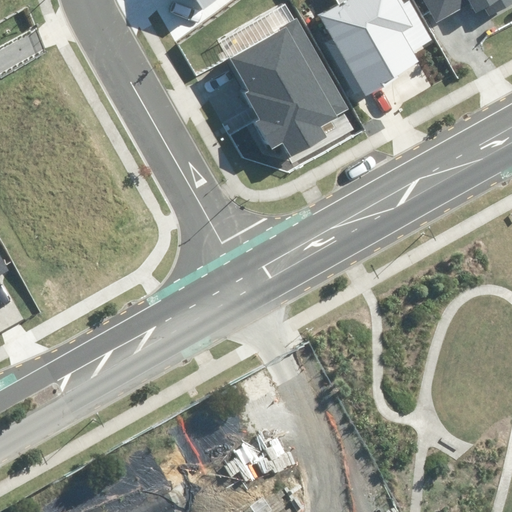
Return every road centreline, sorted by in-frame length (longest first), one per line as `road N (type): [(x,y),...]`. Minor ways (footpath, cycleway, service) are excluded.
road 1 (residential): [(218,263),(511,104)]
road 2 (residential): [(511,156),(241,300)]
road 3 (residential): [(74,0),(93,48),(218,263)]
road 4 (residential): [(241,300),(0,433)]
road 5 (residential): [(0,386),(218,263)]
